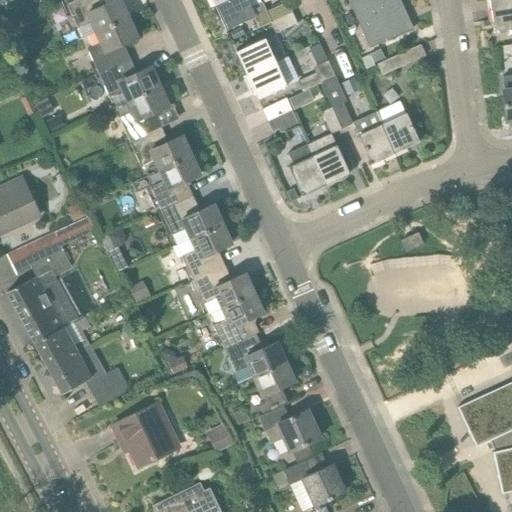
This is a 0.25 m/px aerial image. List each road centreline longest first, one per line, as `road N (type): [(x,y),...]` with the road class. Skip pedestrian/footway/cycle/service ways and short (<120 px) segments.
road 1 (residential): [(403,511),(284,245)]
road 2 (residential): [(284,245),(170,0)]
road 3 (residential): [(284,245),(474,168)]
road 4 (secondary): [(78,511),(0,359)]
road 5 (residential): [(474,168),(446,0)]
road 6 (secondary): [(0,403),(57,511)]
